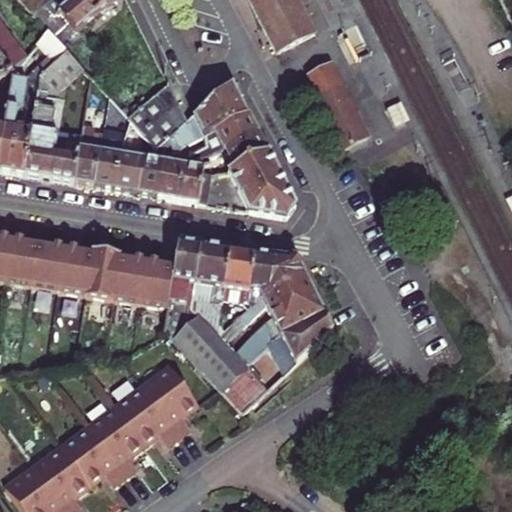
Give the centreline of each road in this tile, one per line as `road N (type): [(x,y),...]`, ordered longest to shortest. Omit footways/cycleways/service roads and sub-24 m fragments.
road 1 (residential): [(0,197),(298,246),(346,242)]
road 2 (residential): [(241,458),(403,353),(346,242)]
road 3 (residential): [(346,242),(248,55)]
road 4 (residential): [(154,0),(196,76),(248,55)]
